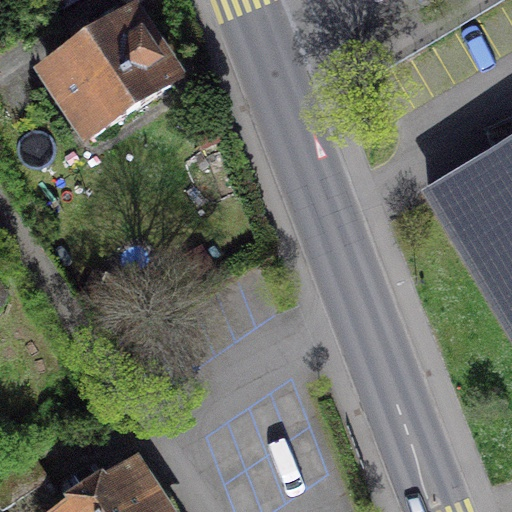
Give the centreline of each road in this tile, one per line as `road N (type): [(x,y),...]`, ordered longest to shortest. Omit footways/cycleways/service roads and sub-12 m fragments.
road 1 (residential): [(443,511),(261,52)]
road 2 (residential): [(0,196),(210,511)]
